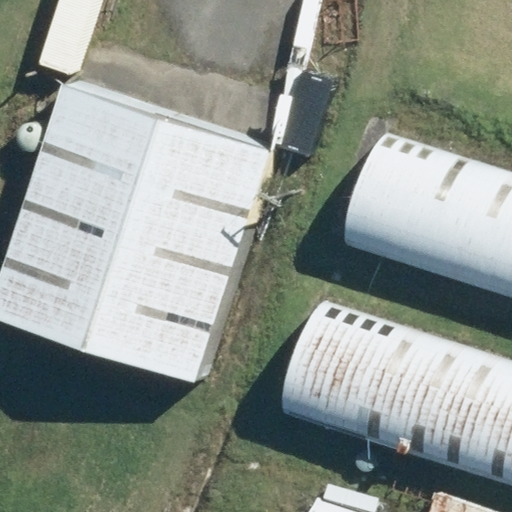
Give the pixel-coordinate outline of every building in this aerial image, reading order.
[(298,140),(80,68),(3,298),(221,371),(298,140)] [(511,154),(400,120),(368,225),(511,269),(511,154)] [(511,353),(337,300),(303,409),(511,474),(511,353)] [(501,511),(451,493),(443,511),(501,511)] [(393,511),(336,494),(329,511),(393,511)]
